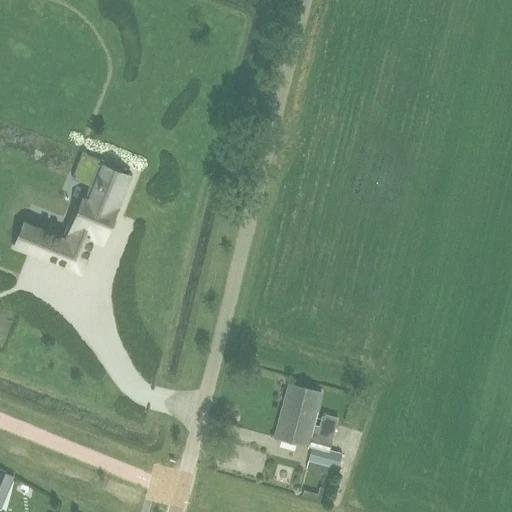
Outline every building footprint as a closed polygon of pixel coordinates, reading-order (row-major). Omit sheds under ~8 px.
[(105,225),(108,219),(108,220),(109,219),(108,219),(120,189),(122,190),(128,176),(122,174),(123,170),(125,171),(126,170),(101,160),(100,161),(102,162),(101,165),(98,164),(80,206),(75,204),(68,220),(74,222),(66,241),(23,224),(14,246),(80,273),(86,258),(87,258),(87,257),(86,257),(88,253),(89,253),(88,252),(89,249),(90,250),(91,249),(90,248),(91,244),(92,245),(93,244),(92,244),(93,239),(99,242),(105,226),(106,226),(105,225)] [(0,238),(0,287),(14,243),(0,238)] [(137,346),(153,303),(117,289),(101,332),(137,346)] [(279,439),(311,447),(328,451),(337,418),(322,414),(319,427),(311,425),(320,392),(289,384),(282,410),(287,412),(279,439)] [(341,454),(328,451),(311,447),(308,460),(337,468),(341,454)] [(304,491),(302,498),(317,502),(319,494),(304,491)]
